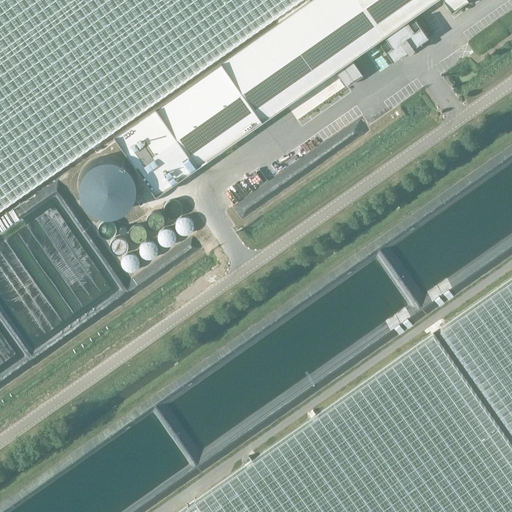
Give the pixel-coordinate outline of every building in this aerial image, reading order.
[(0,0),(0,207),(295,0),(358,0),(383,34),(435,0),(442,0),(451,12),(468,0),(0,0)] [(196,165),(262,119),(221,60),(155,106),(196,165)] [(79,182),(79,185),(79,187),(79,189),(80,192),(81,194),(82,197),(83,199),(84,201),(86,203),(87,205),(89,206),(91,208),(93,209),(95,210),(98,211),(100,212),(102,212),(105,213),(107,213),(110,213),(112,212),(115,212),(117,211),(119,210),(121,209),(124,208),(126,206),(127,205),(129,203),(131,201),(132,199),(133,197),(134,194),(135,192),(135,189),(136,187),(136,185),(136,182),(135,180),(135,177),(134,175),(133,173),(132,170),(131,168),(129,166),(127,164),(126,163),(124,161),(121,160),(119,159),(117,158),(115,157),(112,157),(110,156),(107,156),(105,156),(102,157),(100,157),(98,158),(95,159),(93,160),(91,161),(89,163),(87,164),(86,166),(84,168),(83,170),(82,173),(81,175),(80,177),(79,180),(79,182)] [(95,217),(91,231),(106,236),(110,222),(95,217)] [(110,232),(102,244),(114,252),(122,240),(110,232)] [(511,277),(440,328),(511,431),(511,277)] [(511,511),(511,448),(434,338),(186,511),(511,511)]
